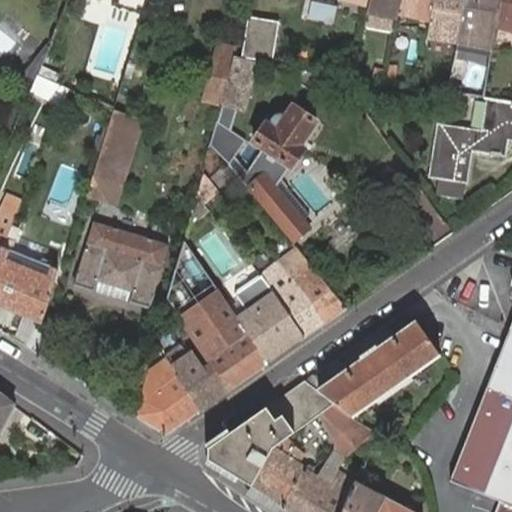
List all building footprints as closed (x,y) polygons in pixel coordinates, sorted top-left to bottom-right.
[(401,0),(370,0),(369,7),(368,13),(397,18),(398,14),(401,0)] [(401,0),(398,14),(397,18),(396,25),(416,29),(416,34),(428,36),(427,39),(457,45),(458,44),(461,26),(464,14),(462,13),(464,0),(401,0)] [(500,0),(464,0),(462,13),(464,14),(461,26),(458,44),(492,51),(496,28),(500,0)] [(511,0),(500,0),(496,28),(511,30),(511,0)] [(338,8),(313,2),(310,18),(335,23),(338,8)] [(249,17),(242,58),(273,64),(280,23),(249,17)] [(416,29),(396,25),(394,30),(416,34),(416,29)] [(49,49),(45,45),(26,70),(37,79),(38,76),(41,68),(49,49)] [(235,58),(237,50),(220,46),(216,60),(233,64),(235,58)] [(257,62),(235,58),(233,64),(223,103),(222,105),(245,111),(257,62)] [(233,64),(216,60),(206,99),(223,103),(233,64)] [(59,77),(41,68),(38,76),(56,84),(59,77)] [(63,107),(70,90),(56,84),(38,76),(37,79),(32,91),(31,92),(63,107)] [(511,102),(488,99),(483,132),(439,126),(431,176),(467,181),(472,149),(505,154),(508,138),(511,138),(511,102)] [(36,105),(29,102),(16,131),(23,134),(36,105)] [(254,143),(292,169),(305,149),(301,146),(302,145),(306,140),(306,139),(318,122),(294,106),(289,113),(287,117),(286,117),(285,116),(284,116),(283,116),(282,116),(281,116),(280,116),(279,115),(279,116),(278,117),(277,117),(277,116),(276,117),(276,118),(275,118),(274,119),(273,120),(273,121),(272,121),(272,122),(271,123),(270,125),(267,123),(254,143)] [(114,113),(110,124),(137,132),(141,121),(114,113)] [(247,141),(217,122),(211,146),(230,166),(247,141)] [(110,124),(89,194),(110,202),(116,184),(121,186),(137,132),(110,124)] [(227,169),(214,179),(221,187),(234,177),(227,169)] [(219,191),(205,174),(199,196),(204,204),(219,191)] [(116,184),(110,202),(116,203),(121,186),(116,184)] [(0,215),(9,196),(0,192),(0,215)] [(20,209),(23,202),(9,196),(0,215),(0,255),(12,228),(12,226),(20,209)] [(209,211),(197,197),(193,213),(199,220),(209,211)] [(134,292),(131,303),(150,308),(169,246),(94,223),(75,286),(95,292),(98,282),(134,292)] [(27,347),(39,355),(49,326),(43,324),(53,290),(57,279),(59,272),(52,269),(48,278),(7,260),(11,252),(19,231),(12,228),(0,255),(0,305),(37,321),(27,347)] [(231,308),(185,241),(169,299),(212,362),(231,390),(269,364),(236,315),(231,308)] [(281,265),(290,275),(324,325),(347,309),(309,262),(299,251),(281,265)] [(11,252),(7,260),(48,278),(52,269),(11,252)] [(306,338),(324,325),(290,275),(281,265),(263,278),(270,287),(271,289),(272,290),(275,294),(276,295),(306,338)] [(245,309),(272,290),(271,289),(270,287),(263,278),(262,277),(235,295),(245,309)] [(53,290),(59,292),(63,281),(57,279),(53,290)] [(95,292),(131,303),(134,292),(98,282),(95,292)] [(269,364),(306,338),(275,294),(272,290),(245,309),(236,315),(269,364)] [(364,359),(319,392),(335,404),(352,417),(379,399),(380,401),(396,390),(411,380),(410,377),(441,355),(418,322),(378,350),(377,348),(363,358),(364,359)] [(511,511),(511,328),(487,391),(451,482),(501,502),(502,503),(510,506),(507,511),(511,511)] [(231,390),(212,362),(205,368),(187,341),(166,356),(173,366),(179,376),(178,377),(201,410),(231,390)] [(145,400),(138,416),(167,434),(201,410),(178,377),(179,376),(173,366),(166,372),(161,365),(149,373),(142,398),(145,400)] [(243,472),(257,479),(274,448),(288,439),(296,433),(321,415),(335,404),(319,392),(306,381),(267,408),(209,450),(210,460),(239,478),(243,472)] [(0,434),(18,406),(0,392),(0,434)] [(358,421),(352,417),(335,404),(321,415),(337,442),(336,449),(347,439),(357,449),(372,435),(374,431),(358,421)] [(257,479),(252,487),(284,507),(292,511),(313,511),(329,485),(320,479),(312,474),(315,470),(314,469),(310,466),(306,468),(298,463),(305,454),(288,439),(274,448),(257,479)] [(346,458),(357,449),(347,439),(336,449),(336,450),(327,466),(337,472),(346,458)] [(239,478),(252,487),(257,479),(243,472),(239,478)] [(329,485),(313,511),(344,511),(356,483),(337,472),(329,485)] [(378,511),(387,497),(357,482),(356,483),(344,511),(378,511)] [(378,511),(414,511),(387,497),(378,511)] [(502,503),(501,502),(496,511),(507,511),(510,506),(502,503)]
